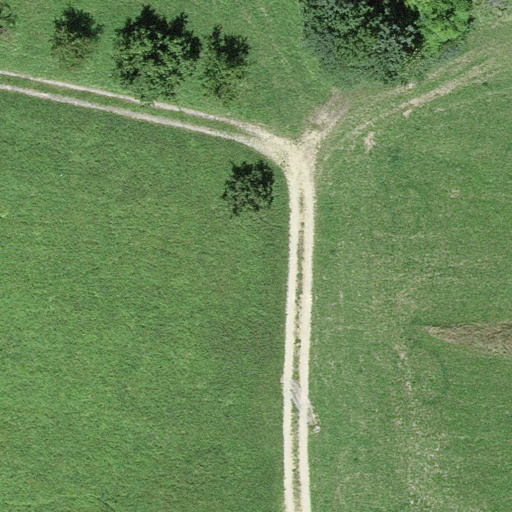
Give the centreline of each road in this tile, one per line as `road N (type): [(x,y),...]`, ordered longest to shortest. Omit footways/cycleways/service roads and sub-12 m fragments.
road 1 (track): [(298,511),(301,199),(289,154),(185,122),(0,85)]
road 2 (track): [(289,154),(334,93),(432,44),(511,36)]
